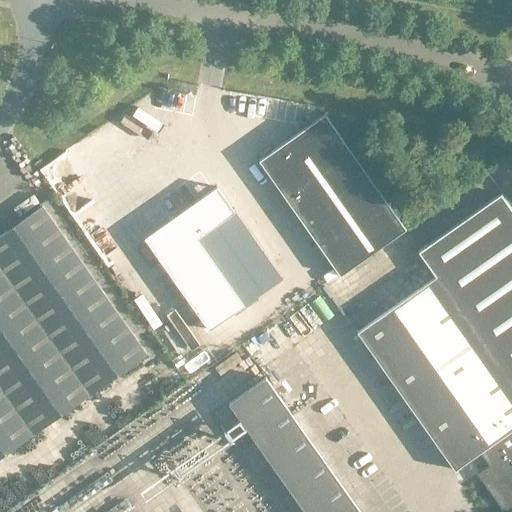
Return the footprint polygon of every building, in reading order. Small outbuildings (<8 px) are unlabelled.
[(406,228),(325,114),(259,160),(340,274),(406,228)] [(216,185),(144,236),(209,329),(281,278),(216,185)] [(511,208),(500,192),(418,250),(436,275),(357,331),(454,469),(480,452),(511,428),(511,208)] [(42,205),(0,235),(0,264),(91,393),(147,354),(42,205)] [(91,393),(0,264),(0,379),(36,432),(91,393)] [(328,322),(311,297),(245,344),(262,368),(296,345),(328,322)] [(313,369),(296,345),(262,368),(279,393),(313,369)] [(330,393),(313,369),(279,393),(296,417),(330,393)] [(360,511),(265,376),(229,402),(306,511),(360,511)] [(0,457),(36,432),(0,379),(0,457)] [(330,393),(296,417),(313,441),(347,417),(330,393)] [(364,442),(347,417),(313,441),(330,465),(364,442)] [(511,511),(511,428),(480,452),(480,453),(482,452),(490,464),(477,473),(478,474),(479,474),(486,483),(484,484),(485,485),(486,484),(489,487),(488,488),(495,499),(496,498),(503,507),(502,508),(504,511),(511,511)] [(381,466),(364,442),(330,465),(347,489),(381,466)] [(366,511),(398,490),(381,466),(347,489),(363,511),(366,511)] [(413,511),(398,490),(366,511),(413,511)]
